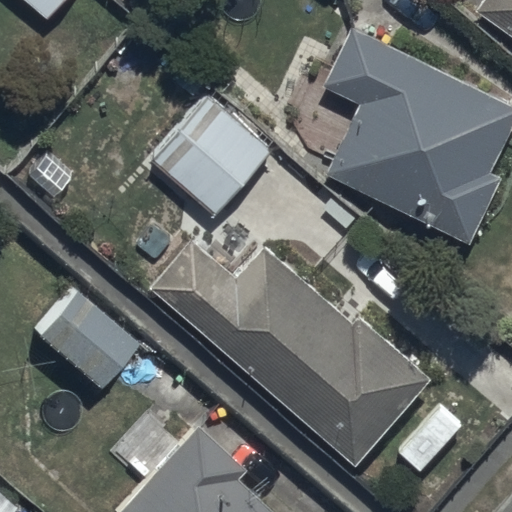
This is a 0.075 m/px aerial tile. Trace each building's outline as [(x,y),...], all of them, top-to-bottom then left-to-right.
[(57,0),(37,0),(49,10),(57,0)] [(511,0),(482,0),(481,2),(511,23),(511,0)] [(511,122),(511,92),(351,20),(326,77),(363,94),(330,167),(475,232),(504,167),(494,163),(511,122)] [(273,145),(210,88),(153,151),(217,208),(273,145)] [(353,316),(265,238),(239,268),(195,229),(151,278),(356,460),(436,370),(363,305),(353,316)] [(132,340),(67,284),(30,328),(95,383),(132,340)] [(273,511),(232,473),(240,464),(192,420),(105,511),(273,511)] [(0,511),(3,511),(12,502),(0,492),(0,511)]
